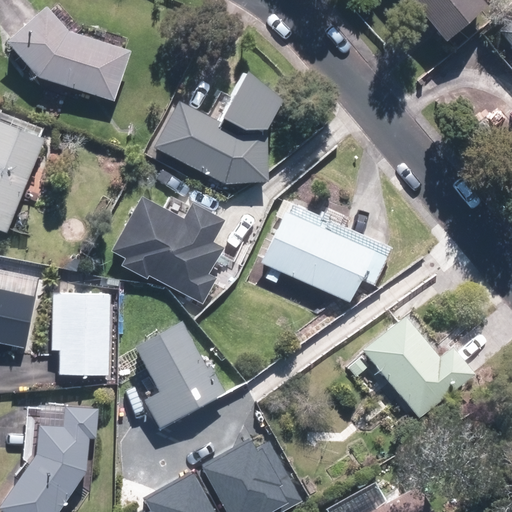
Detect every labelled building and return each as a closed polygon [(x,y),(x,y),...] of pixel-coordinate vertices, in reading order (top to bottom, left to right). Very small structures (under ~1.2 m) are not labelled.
[(393,0),(433,49),(480,11),(470,0),(393,0)] [(0,41),(0,53),(28,84),(107,105),(121,55),(57,37),(33,12),(0,41)] [(511,17),(482,41),(511,79),(511,17)] [(145,152),(217,188),(262,187),(261,133),(272,111),(231,76),(207,124),(168,105),(145,152)] [(511,105),(496,118),(511,137),(511,105)] [(0,123),(0,240),(38,138),(0,123)] [(131,202),(102,262),(198,309),(212,282),(205,279),(216,255),(201,247),(213,224),(164,200),(157,215),(131,202)] [(279,206),(252,267),(340,306),(368,245),(279,206)] [(0,277),(0,350),(21,354),(34,284),(0,277)] [(106,296),(46,294),(44,355),(55,355),(54,377),(105,378),(106,296)] [(182,322),(135,347),(160,392),(145,400),(159,428),(226,393),(212,366),(207,369),(182,322)] [(394,322),(354,354),(410,423),(464,379),(439,349),(425,360),(394,322)] [(23,461),(0,495),(0,511),(55,511),(80,475),(81,447),(91,447),(92,410),(24,408),(23,461)] [(249,439),(201,465),(227,511),(283,511),(303,501),(268,440),(254,448),(249,439)] [(149,509),(144,511),(217,511),(194,470),(143,498),(149,509)] [(419,511),(407,490),(365,511),(419,511)]
